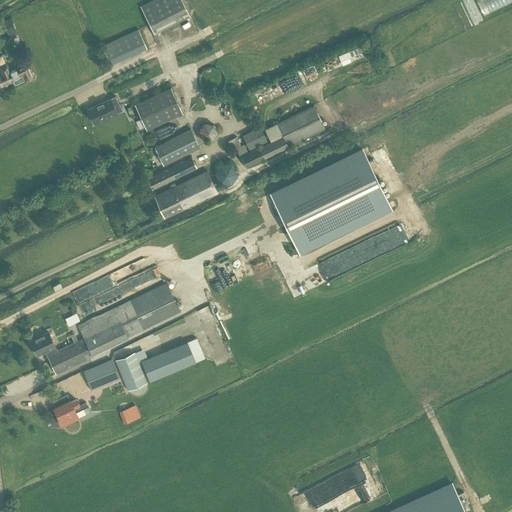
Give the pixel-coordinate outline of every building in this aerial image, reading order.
[(154,34),(189,15),(181,0),(153,0),(140,7),(154,34)] [(110,64),(147,48),(138,29),(102,46),(110,64)] [(357,48),(338,55),(341,61),(359,53),(357,48)] [(0,71),(1,74),(0,75),(0,86),(15,80),(14,79),(23,75),(25,80),(33,76),(27,63),(9,71),(6,63),(0,66),(0,71)] [(224,85),(225,82),(225,80),(225,77),(224,74),(223,72),(221,70),(219,69),(216,67),(214,67),(211,67),(209,67),(206,68),(204,69),(202,71),(201,73),(199,76),(199,78),(199,81),(200,84),(201,86),(202,88),(204,90),(206,91),(209,92),(211,93),(214,93),(217,92),(219,91),(221,89),(223,87),(224,85)] [(146,130),(182,113),(170,87),(134,104),(146,130)] [(87,109),(94,124),(122,111),(115,96),(87,109)] [(289,146),(324,129),(313,106),(278,123),(289,146)] [(212,140),(217,132),(214,124),(204,123),(199,130),(202,139),(212,140)] [(245,168),(289,147),(289,146),(278,123),(264,130),(270,142),(240,157),(245,168)] [(249,149),(267,140),(260,126),(242,135),(249,149)] [(163,165),(200,148),(191,130),(154,147),(163,165)] [(232,150),(236,148),(241,146),(236,137),(228,141),(232,150)] [(239,155),(247,152),(244,144),(241,146),(236,148),(239,155)] [(271,194),(300,253),(390,209),(391,209),(362,150),(271,194)] [(152,189),(196,167),(191,157),(147,179),(152,189)] [(232,185),(238,175),(232,164),(221,163),(214,173),(219,184),(232,185)] [(165,217),(217,192),(207,171),(155,196),(165,217)] [(91,354),(136,332),(180,311),(166,283),(78,325),(84,337),(77,341),(57,351),(48,332),(29,341),(36,355),(45,351),(47,355),(56,374),(86,359),(93,356),(91,354)] [(68,326),(79,320),(76,313),(65,319),(68,326)] [(115,360),(128,390),(162,375),(195,362),(186,341),(147,358),(138,362),(134,352),(115,360)] [(91,390),(119,378),(110,359),(83,371),(91,390)] [(70,399),(53,407),(62,426),(79,418),(74,407),(79,405),(75,398),(70,401),(70,399)] [(124,424),(135,419),(130,407),(119,412),(124,424)] [(464,511),(452,484),(389,511),(464,511)]
